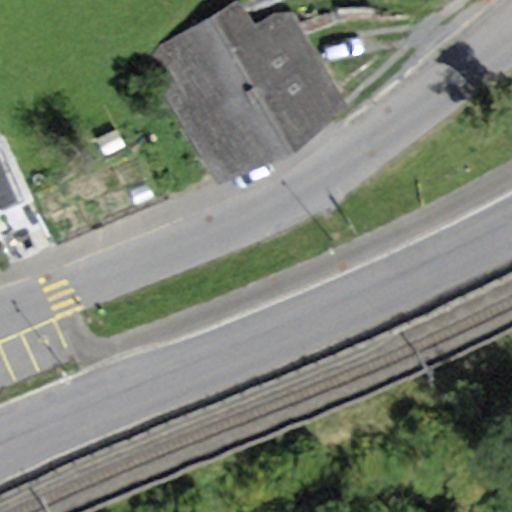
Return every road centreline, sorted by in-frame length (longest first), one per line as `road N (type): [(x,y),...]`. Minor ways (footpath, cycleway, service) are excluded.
road 1 (residential): [(0,312),(279,206),(511,42)]
road 2 (secondary): [(0,446),(398,282),(511,226)]
